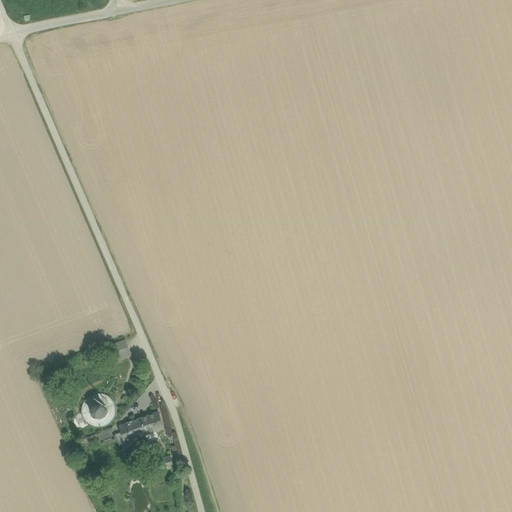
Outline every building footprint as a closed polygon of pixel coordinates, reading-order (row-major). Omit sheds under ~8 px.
[(130,354),(125,341),(109,347),(115,364),(122,362),(120,358),(130,354)] [(101,394),(97,394),(93,394),(90,396),(87,399),(84,402),(83,405),(82,409),(82,413),(82,417),(84,420),(86,423),(89,426),(93,428),(97,429),(101,429),(105,428),(108,426),(111,424),(114,421),(116,417),(116,413),(117,409),(116,406),(114,402),(112,399),(109,396),(105,395),(101,394)] [(159,412),(140,419),(146,436),(147,436),(156,432),(164,429),(159,412)] [(127,426),(119,428),(121,434),(126,446),(134,443),(133,440),(146,436),(140,419),(126,423),(127,426)] [(100,441),(113,436),(111,429),(97,434),(100,441)] [(156,432),(147,436),(149,442),(158,439),(156,432)] [(118,449),(126,446),(121,434),(114,436),(118,449)] [(174,468),(171,456),(155,460),(158,472),(174,468)]
